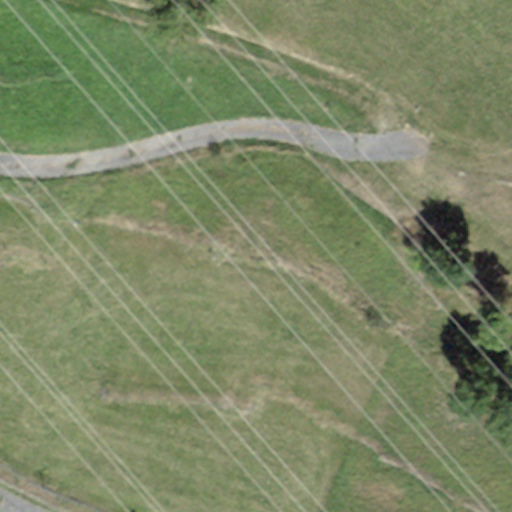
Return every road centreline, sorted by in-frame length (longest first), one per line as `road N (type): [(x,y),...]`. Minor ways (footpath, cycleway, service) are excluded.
road 1 (track): [(391,152),(384,111),(249,54),(134,37),(32,0)]
road 2 (track): [(0,176),(78,172),(251,139),(318,154),(391,152)]
road 3 (track): [(511,176),(456,154),(391,152)]
